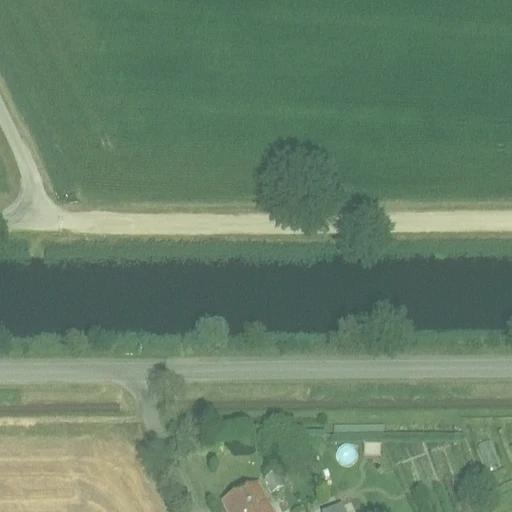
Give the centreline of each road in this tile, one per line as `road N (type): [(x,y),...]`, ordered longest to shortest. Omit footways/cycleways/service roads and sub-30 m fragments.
road 1 (track): [(12,221),(511,219)]
road 2 (unclassified): [(143,371),(511,368)]
road 3 (unclassified): [(193,511),(151,424),(143,371)]
road 4 (unclassified): [(0,373),(143,371)]
road 5 (unclassified): [(12,221),(30,204),(31,182),(0,111)]
